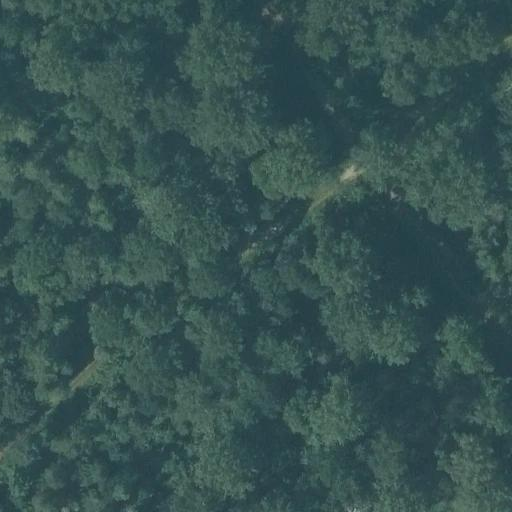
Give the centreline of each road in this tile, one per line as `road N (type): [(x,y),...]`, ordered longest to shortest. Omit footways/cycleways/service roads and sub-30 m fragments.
road 1 (track): [(0,449),(87,378),(126,334),(286,223),(511,39)]
road 2 (track): [(252,0),(448,279),(511,356)]
